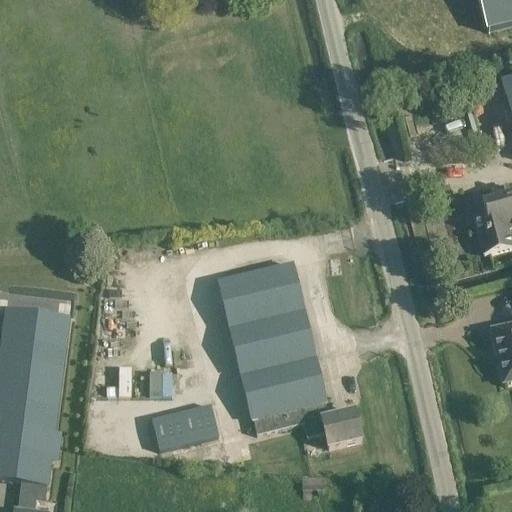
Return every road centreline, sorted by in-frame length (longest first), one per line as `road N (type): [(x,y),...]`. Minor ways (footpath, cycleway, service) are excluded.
road 1 (unclassified): [(449,511),(325,0)]
road 2 (unknown): [(122,368),(207,329),(203,284),(220,263),(286,252),(311,266),(336,326),(359,333),(406,326)]
